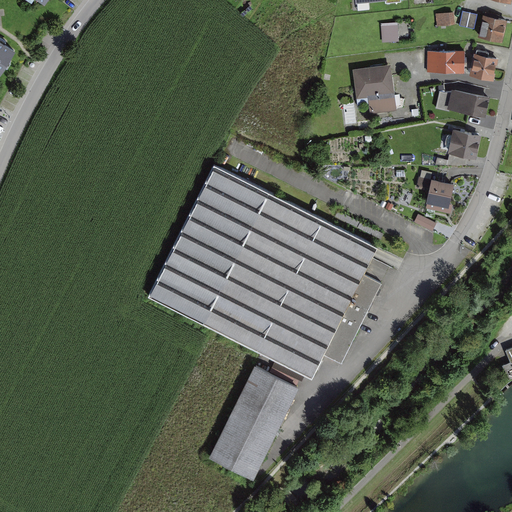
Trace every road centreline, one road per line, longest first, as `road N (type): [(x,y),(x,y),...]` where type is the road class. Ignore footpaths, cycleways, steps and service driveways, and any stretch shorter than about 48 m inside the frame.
road 1 (track): [(234,511),(511,220)]
road 2 (track): [(335,511),(511,337)]
road 3 (residential): [(100,0),(61,46),(0,169)]
road 4 (residential): [(511,67),(465,241)]
